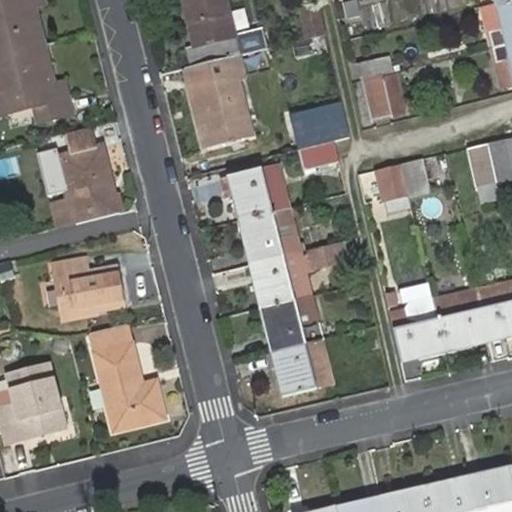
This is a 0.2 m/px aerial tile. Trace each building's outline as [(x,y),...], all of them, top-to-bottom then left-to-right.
[(32,0),(0,0),(0,55),(18,51),(44,45),(35,7),(32,0)] [(183,0),(200,66),(238,57),(234,37),(224,0),(183,0)] [(484,34),(488,51),(511,44),(511,0),(493,6),(499,31),(484,34)] [(338,21),(360,16),(356,1),(335,6),(338,21)] [(308,40),(326,36),(319,6),(301,9),(308,40)] [(493,6),(478,10),(484,34),(499,31),(493,6)] [(234,37),(238,57),(255,53),(250,33),(234,37)] [(511,44),(488,51),(491,65),(507,61),(511,82),(511,44)] [(53,84),(44,45),(18,51),(0,55),(0,81),(2,90),(0,90),(0,115),(33,107),(37,123),(73,113),(68,95),(57,97),(53,84)] [(200,66),(184,70),(204,148),(245,137),(232,82),(239,80),(244,79),(238,57),(200,66)] [(357,66),(361,82),(381,77),(392,74),(389,58),(357,66)] [(498,91),(511,87),(511,82),(507,61),(491,65),(498,91)] [(381,77),(361,82),(370,119),(390,114),(385,92),(398,88),(394,74),(392,74),(381,77)] [(253,135),(239,80),(232,82),(245,137),(253,135)] [(64,81),(53,84),(57,97),(68,95),(64,81)] [(294,129),(344,117),(341,105),(291,117),(294,129)] [(299,151),(335,142),(349,138),(344,117),(294,129),(299,151)] [(511,181),(511,137),(502,140),(511,181)] [(511,181),(502,140),(486,144),(487,150),(495,182),(496,184),(511,181)] [(304,169),(339,162),(335,142),(299,151),(304,169)] [(97,219),(118,213),(100,144),(57,155),(74,224),(97,219)] [(495,182),(487,150),(468,154),(475,187),(495,182)] [(429,195),(420,159),(400,164),(409,199),(429,195)] [(400,164),(376,170),(383,199),(407,194),(400,164)] [(231,196),(237,224),(291,210),(280,166),(233,177),(237,195),(231,196)] [(356,174),(363,203),(383,199),(376,170),(356,174)] [(226,178),(231,196),(237,195),(233,177),(226,178)] [(252,252),(255,265),(302,254),(291,210),(237,224),(244,253),(252,252)] [(302,254),(255,265),(260,281),(252,282),(259,310),(295,301),(313,297),(307,274),(347,264),(342,244),(302,254)] [(244,253),(248,267),(255,265),(252,252),(244,253)] [(52,267),(61,318),(124,306),(118,269),(89,274),(87,261),(52,267)] [(255,265),(248,267),(252,282),(260,281),(255,265)] [(511,281),(476,290),(477,295),(480,310),(488,339),(505,334),(507,342),(511,340),(511,281)] [(434,305),(437,320),(480,310),(477,295),(434,305)] [(397,309),(394,296),(385,298),(388,311),(397,309)] [(320,324),(313,297),(295,301),(302,329),(320,324)] [(302,329),(295,301),(259,310),(266,340),(274,338),(278,353),(306,346),(324,342),(320,324),(302,329)] [(434,305),(432,301),(408,307),(405,315),(409,330),(438,323),(437,320),(434,305)] [(480,310),(437,320),(438,323),(446,356),(472,350),(470,343),(488,339),(480,310)] [(405,315),(390,319),(399,361),(417,357),(419,363),(446,356),(438,323),(409,330),(405,315)] [(141,384),(126,325),(109,329),(89,335),(114,433),(166,420),(155,381),(141,384)] [(489,346),(507,342),(505,334),(488,339),(489,346)] [(270,355),(278,353),(274,338),(266,340),(270,355)] [(472,350),(489,346),(488,339),(470,343),(472,350)] [(65,356),(68,341),(55,340),(53,355),(65,356)] [(317,390),(306,346),(278,353),(281,366),(274,368),(281,399),(317,390)] [(281,366),(278,353),(270,355),(274,368),(281,366)] [(14,405),(0,408),(0,423),(5,444),(66,428),(50,365),(7,376),(14,405)] [(476,511),(511,511),(511,466),(487,472),(489,479),(470,484),(476,511)] [(469,477),(470,484),(489,479),(487,472),(469,477)] [(455,487),(470,484),(469,477),(452,480),(455,487)] [(476,511),(470,484),(455,487),(452,480),(425,486),(431,511),(476,511)] [(431,511),(425,486),(397,493),(399,500),(382,504),(384,511),(431,511)] [(397,493),(381,497),(382,504),(399,500),(397,493)] [(382,504),(381,497),(365,501),(367,508),(382,504)] [(336,508),(337,511),(384,511),(382,504),(367,508),(365,501),(336,508)]
